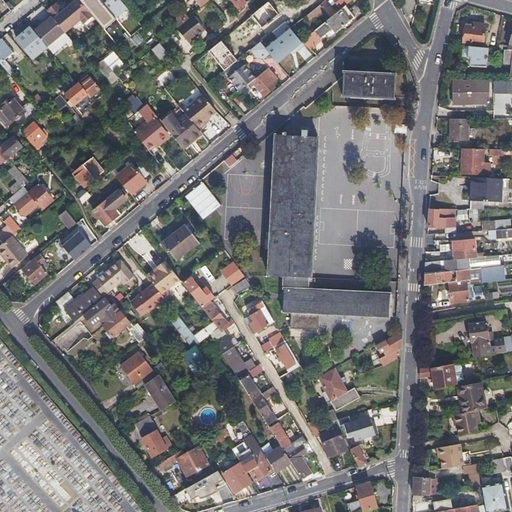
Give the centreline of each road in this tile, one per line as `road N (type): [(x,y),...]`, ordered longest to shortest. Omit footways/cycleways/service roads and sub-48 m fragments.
road 1 (residential): [(10,326),(387,10)]
road 2 (residential): [(405,464),(431,74)]
road 3 (residential): [(160,511),(10,326)]
road 4 (residential): [(331,483),(228,310)]
